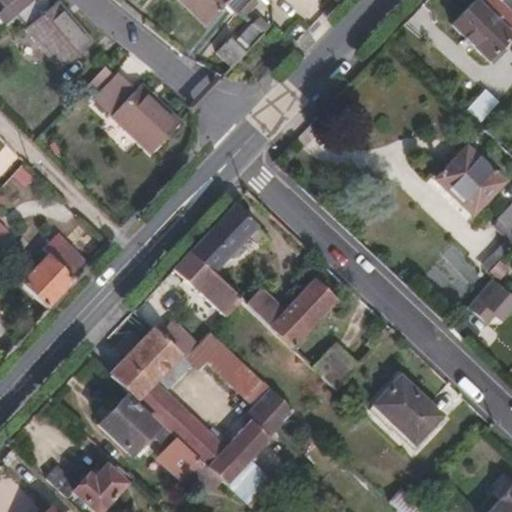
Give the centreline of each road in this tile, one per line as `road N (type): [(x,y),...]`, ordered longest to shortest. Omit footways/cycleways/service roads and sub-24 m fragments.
road 1 (residential): [(235,155),(511,417)]
road 2 (primary): [(0,403),(235,155)]
road 3 (residential): [(251,136),(91,0)]
road 4 (primary): [(251,136),(381,0)]
road 5 (track): [(133,262),(0,130)]
